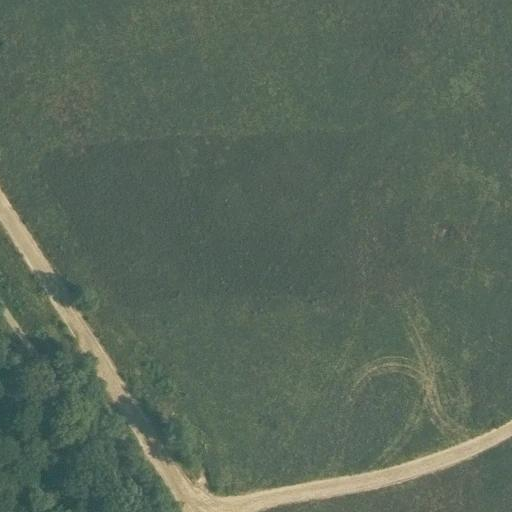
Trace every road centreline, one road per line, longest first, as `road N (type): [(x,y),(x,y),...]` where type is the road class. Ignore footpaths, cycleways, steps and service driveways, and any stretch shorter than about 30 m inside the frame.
road 1 (track): [(0,209),(195,511)]
road 2 (track): [(241,511),(268,498),(418,469),(511,429)]
